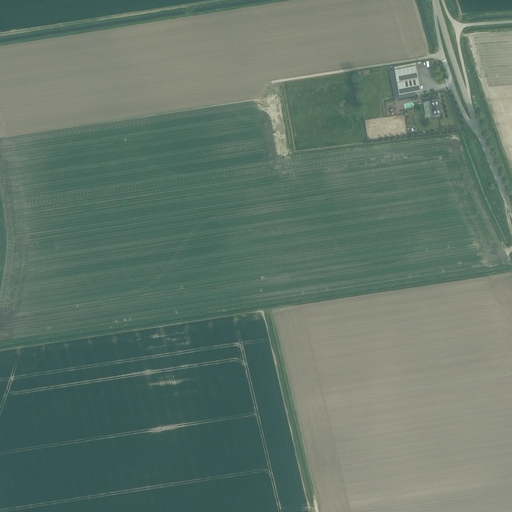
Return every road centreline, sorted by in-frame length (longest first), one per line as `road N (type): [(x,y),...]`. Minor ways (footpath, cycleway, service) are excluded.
road 1 (tertiary): [(511,211),(435,0)]
road 2 (track): [(441,55),(272,81)]
